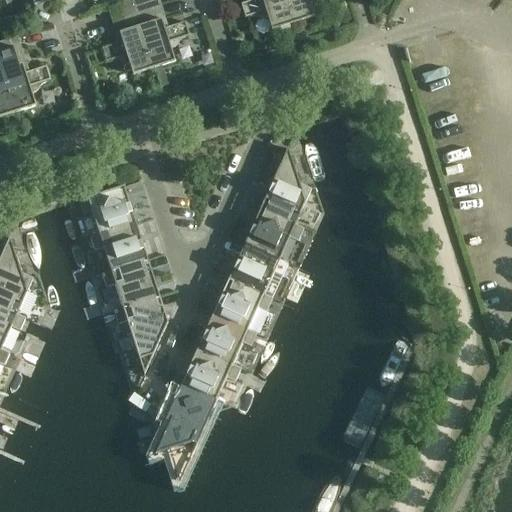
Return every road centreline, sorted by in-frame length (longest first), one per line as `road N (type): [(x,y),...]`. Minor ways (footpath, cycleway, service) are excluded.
road 1 (unclassified): [(408,511),(472,361),(382,46)]
road 2 (residential): [(286,77),(188,295)]
road 3 (residential): [(188,295),(136,124)]
road 4 (unclassified): [(511,30),(464,22),(382,46)]
